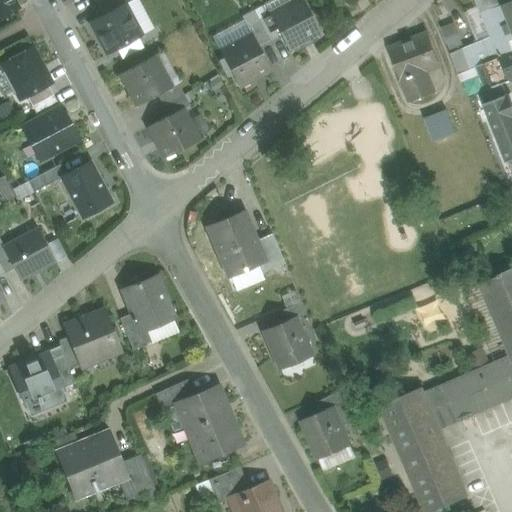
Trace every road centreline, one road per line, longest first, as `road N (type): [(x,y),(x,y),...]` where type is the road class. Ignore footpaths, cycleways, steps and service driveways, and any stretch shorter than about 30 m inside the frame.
road 1 (residential): [(156,210),(320,511)]
road 2 (residential): [(410,0),(156,210)]
road 3 (residential): [(51,11),(156,210)]
road 4 (residential): [(156,210),(0,339)]
